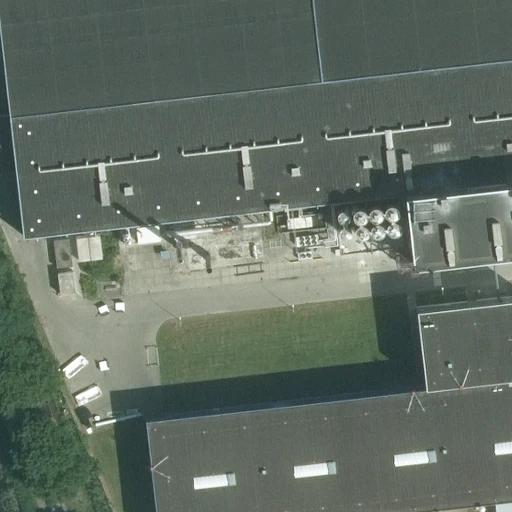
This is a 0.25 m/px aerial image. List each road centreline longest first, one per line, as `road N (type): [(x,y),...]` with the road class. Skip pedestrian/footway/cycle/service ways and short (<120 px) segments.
road 1 (unknown): [(28,232),(42,283),(71,292),(511,242)]
road 2 (unclassified): [(54,511),(0,380)]
